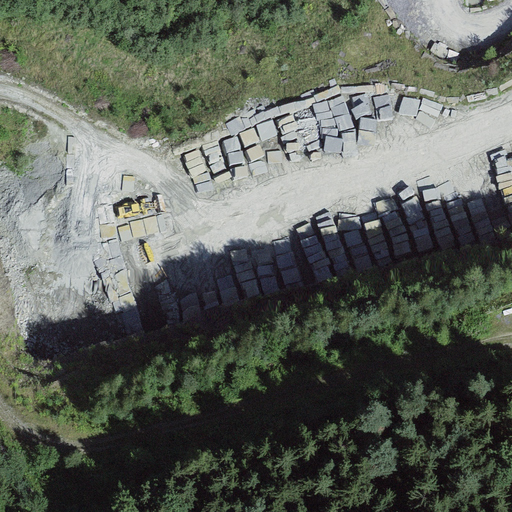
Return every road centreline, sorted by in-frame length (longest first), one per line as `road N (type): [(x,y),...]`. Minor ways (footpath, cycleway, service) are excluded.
road 1 (track): [(0,375),(34,437),(94,447),(511,343)]
road 2 (track): [(511,118),(480,136),(209,210),(149,162),(0,95)]
